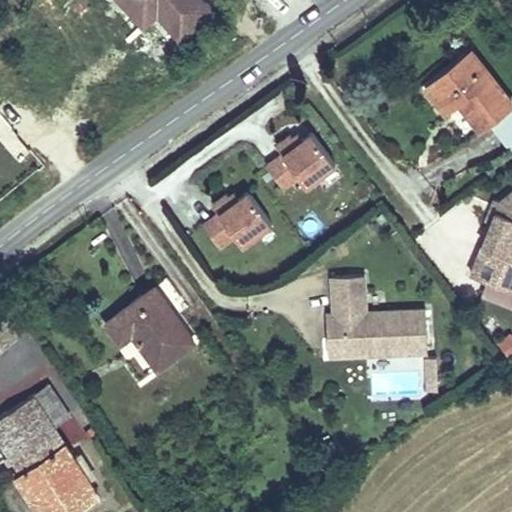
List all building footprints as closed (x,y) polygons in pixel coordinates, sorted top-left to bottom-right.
[(180,39),(214,8),(206,0),(121,0),(132,12),(146,1),(180,39)] [(160,36),(149,46),(160,59),(163,56),(168,62),(177,54),(160,36)] [(511,113),(511,93),(486,54),(437,87),(457,116),(470,106),(487,131),(511,113)] [(332,150),(292,92),(250,120),(289,179),(332,150)] [(511,153),(511,151),(511,115),(493,131),(511,153)] [(7,125),(0,131),(0,142),(18,161),(31,150),(7,125)] [(260,193),(220,138),(185,164),(226,218),(260,193)] [(511,182),(491,201),(511,225),(511,182)] [(187,334),(150,282),(101,317),(115,336),(125,329),(149,362),(187,334)] [(511,288),(494,300),(511,329),(511,288)] [(0,348),(30,330),(12,302),(0,309),(0,348)] [(511,331),(499,340),(510,357),(511,355),(511,331)] [(341,357),(385,358),(385,348),(374,348),(369,353),(341,352),(341,357)] [(71,417),(49,382),(0,422),(0,458),(14,480),(6,486),(22,511),(89,511),(101,505),(53,428),(71,417)] [(344,427),(325,397),(306,409),(325,439),(344,427)]
